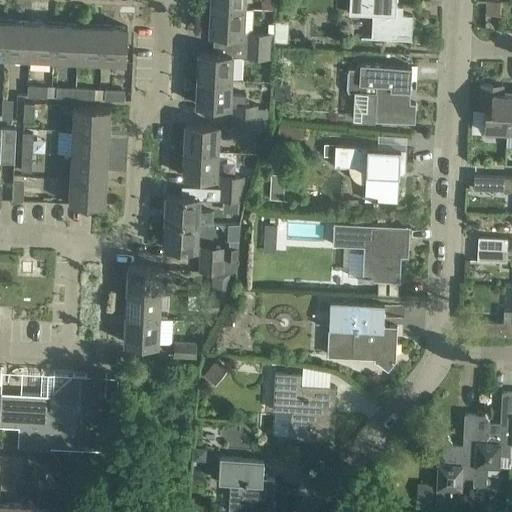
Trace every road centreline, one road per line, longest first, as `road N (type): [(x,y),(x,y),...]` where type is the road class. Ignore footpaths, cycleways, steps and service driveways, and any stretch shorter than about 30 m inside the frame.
road 1 (unclassified): [(440,356),(458,48)]
road 2 (residential): [(160,0),(159,94),(138,104),(131,213),(114,242),(74,241)]
road 3 (unclassified): [(309,511),(429,379),(440,356)]
road 4 (residential): [(0,351),(71,354),(74,241)]
